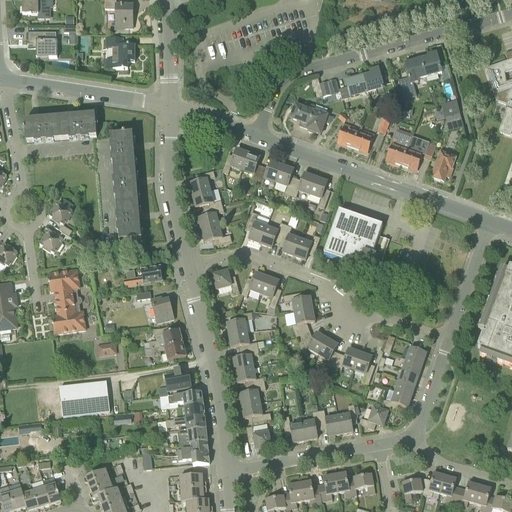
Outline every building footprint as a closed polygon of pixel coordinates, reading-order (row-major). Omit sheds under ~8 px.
[(23,2),(23,16),(30,16),(32,16),(39,16),(39,20),(51,20),(51,10),(47,10),(47,0),(23,0),(24,2),(23,2)] [(105,0),(105,12),(116,12),(116,24),(116,30),(133,30),(133,7),(117,7),(116,0),(105,0)] [(46,34),(28,34),(28,45),(37,45),(37,59),(57,59),(57,42),(56,42),(56,35),(46,35),(46,34)] [(106,40),(106,50),(113,50),(113,62),(113,71),(128,71),(128,64),(135,64),(135,47),(123,47),(123,40),(106,40)] [(511,52),(506,55),(508,62),(485,70),(496,102),(509,107),(499,134),(511,138),(511,52)] [(426,80),(442,75),(436,55),(428,57),(428,60),(421,62),(426,80)] [(421,62),(405,66),(409,80),(398,83),(403,102),(417,99),(413,85),(419,84),(418,82),(426,80),(421,62)] [(371,76),(364,78),(368,94),(376,92),(377,97),(384,95),(383,90),(378,71),(370,73),(371,76)] [(348,89),(339,91),(342,103),(348,101),(348,100),(368,94),(364,78),(346,83),(348,89)] [(331,97),(327,84),(319,86),(323,99),(331,97)] [(389,99),(396,98),(393,85),(386,87),(389,99)] [(457,104),(442,108),(442,109),(445,121),(446,123),(461,119),(457,104)] [(314,114),(296,107),(291,120),(301,124),(300,128),(308,130),(314,114)] [(445,121),(442,109),(440,110),(440,112),(435,114),(437,123),(445,121)] [(315,134),(321,136),(325,125),(329,126),(334,120),(327,118),(314,113),(314,114),(308,130),(307,131),(309,132),(309,133),(315,135),(315,134)] [(344,126),(349,120),(342,115),(338,121),(344,126)] [(378,134),(386,137),(393,118),(384,115),(378,134)] [(62,142),(92,139),(97,139),(95,116),(60,119),(62,142)] [(25,133),(26,146),(62,142),(60,119),(24,123),(25,130),(24,130),(24,133),(25,133)] [(345,127),(339,143),(346,145),(347,148),(353,150),(358,135),(354,133),(355,130),(345,127)] [(361,151),(368,153),(373,137),(364,133),(363,136),(358,135),(353,150),(359,152),(361,151)] [(393,147),(388,160),(395,163),(395,165),(402,167),(408,152),(408,153),(411,145),(413,139),(414,137),(409,135),(408,139),(400,136),(397,144),(393,143),(392,147),(393,147)] [(133,136),(110,138),(113,173),(136,171),(133,136)] [(408,152),(402,167),(408,170),(410,168),(417,171),(421,159),(431,163),(437,148),(429,145),(427,151),(419,148),(421,142),(413,139),(411,145),(408,153),(408,152)] [(222,174),(228,176),(231,169),(242,173),(248,155),(237,151),(233,161),(228,159),(229,157),(229,156),(222,174)] [(448,179),(455,160),(448,157),(448,156),(441,153),(432,179),(444,183),(446,179),(448,179)] [(248,155),(242,173),(253,177),(250,185),(256,187),(262,171),(257,169),(258,167),(260,160),(248,155)] [(262,171),(256,187),(262,189),(265,181),(276,185),(282,168),(271,163),(268,171),(267,173),(262,171)] [(282,168),(276,185),(287,189),(284,197),(290,199),(296,183),(290,182),(291,179),(294,172),(285,168),(282,168)] [(116,208),(139,206),(136,171),(113,173),(116,208)] [(200,183),(190,186),(193,198),(210,193),(207,182),(216,180),(214,173),(195,178),(196,179),(198,178),(200,183)] [(296,183),(290,199),(296,201),(299,193),(310,197),(316,180),(304,176),(302,183),(301,185),(296,183)] [(316,180),(310,197),(321,201),(318,209),(324,211),(330,196),(324,194),(325,191),(328,184),(316,180)] [(210,193),(193,198),(196,210),(203,208),(206,207),(207,213),(223,209),(221,202),(213,205),(210,193)] [(61,206),(59,204),(49,219),(62,227),(59,232),(62,234),(69,238),(72,233),(64,228),(73,214),(70,212),(73,207),(64,201),(61,206)] [(116,208),(119,243),(142,241),(139,206),(116,208)] [(206,219),(199,221),(202,233),(219,228),(216,217),(224,215),(223,209),(207,213),(209,218),(206,219)] [(382,262),(389,242),(390,242),(379,238),(383,227),(339,212),(324,255),(360,268),(359,271),(388,282),(393,266),(382,262)] [(252,214),(247,228),(253,230),(251,235),(249,242),(260,246),(267,229),(256,225),(258,217),(252,214)] [(267,229),(260,246),(272,250),(275,243),(276,239),(277,239),(281,241),(287,227),(281,225),(278,233),(267,229)] [(287,227),(281,241),(287,243),(285,247),(283,254),(294,258),(300,241),(289,237),(292,229),(287,227)] [(219,228),(202,233),(205,245),(212,243),(215,242),(216,248),(232,244),(230,237),(222,239),(219,228)] [(49,233),(40,247),(54,256),(63,242),(69,246),(73,241),(69,238),(62,234),(59,239),(49,233)] [(300,241),(294,258),(306,263),(308,256),(310,252),(315,254),(316,252),(320,240),(314,238),(311,245),(300,241)] [(0,263),(7,268),(9,270),(18,255),(4,246),(0,251),(0,263)] [(89,266),(80,268),(81,274),(86,273),(86,276),(89,277),(90,275),(89,273),(89,266)] [(511,268),(510,268),(508,272),(502,270),(480,330),(487,333),(486,336),(483,335),(478,349),(482,350),(480,357),(511,368),(511,268)] [(142,279),(123,282),(125,290),(143,287),(163,284),(162,279),(165,278),(164,271),(161,272),(161,269),(141,272),(142,279)] [(78,273),(48,277),(50,295),(55,294),(58,318),(51,319),(54,337),(84,332),(81,315),(80,315),(76,315),(73,292),(77,291),(80,291),(78,273)] [(213,277),(217,292),(231,288),(233,296),(239,294),(235,279),(230,280),(228,273),(213,277)] [(246,283),(241,298),(247,300),(250,292),(261,296),(267,279),(256,275),(253,282),(252,286),(246,283)] [(267,279),(261,296),(272,300),(269,308),(275,310),(280,296),(275,294),(276,291),(279,283),(267,279)] [(0,332),(17,330),(14,309),(16,309),(15,297),(12,297),(11,286),(0,287),(0,332)] [(152,301),(151,294),(137,296),(138,302),(152,301)] [(298,296),(283,298),(284,305),(292,303),(294,315),(313,312),(310,299),(303,301),(299,301),(298,296)] [(162,303),(162,300),(151,303),(158,325),(174,321),(169,301),(162,303)] [(294,315),(285,317),(287,328),(291,327),(296,339),(305,335),(302,326),(307,325),(315,324),(313,312),(294,315)] [(234,324),(227,325),(229,338),(247,334),(245,323),(253,321),(252,315),(238,317),(239,323),(234,324)] [(114,327),(104,328),(105,335),(115,333),(114,327)] [(153,331),(156,341),(156,343),(149,344),(150,351),(165,350),(183,345),(181,339),(182,338),(182,334),(180,334),(179,332),(170,335),(169,329),(161,331),(153,331)] [(247,334),(229,338),(232,350),(239,349),(244,348),(244,349),(245,353),(258,351),(257,345),(257,344),(249,346),(247,334)] [(305,335),(296,339),(301,354),(305,356),(308,351),(318,357),(327,341),(317,335),(313,341),(310,347),(308,342),(305,335)] [(390,355),(395,341),(395,340),(389,338),(384,353),(390,355)] [(327,341),(318,357),(328,363),(325,368),(334,371),(338,360),(332,358),(334,354),(338,347),(327,341)] [(169,363),(186,359),(186,357),(187,356),(186,353),(184,352),(183,345),(165,350),(150,351),(145,352),(146,360),(161,358),(161,354),(166,353),(169,363)] [(108,346),(101,347),(103,359),(110,358),(108,346)] [(426,355),(410,350),(407,361),(423,366),(426,355)] [(241,360),(234,361),(236,373),(253,370),(251,358),(259,357),(260,357),(258,351),(245,353),(246,359),(241,360)] [(338,360),(334,371),(341,373),(343,368),(354,372),(360,355),(349,351),(346,358),(345,363),(343,362),(338,360)] [(360,355),(354,372),(365,376),(363,384),(369,386),(374,372),(368,370),(370,366),(372,359),(360,355)] [(407,361),(403,372),(419,377),(423,366),(407,361)] [(253,370),(236,373),(238,385),(245,384),(251,383),(251,384),(252,388),(265,386),(264,380),(256,381),(253,370)] [(175,375),(165,377),(168,394),(192,389),(191,384),(194,383),(192,375),(181,377),(181,372),(180,371),(175,372),(174,372),(174,373),(175,375)] [(403,372),(399,383),(415,388),(419,377),(403,372)] [(399,383),(395,393),(411,399),(415,388),(399,383)] [(63,420),(110,414),(107,384),(60,390),(63,420)] [(247,395),(240,396),(242,408),(260,405),(258,394),(266,392),(265,386),(252,388),(253,394),(247,395)] [(124,393),(125,402),(133,402),(132,393),(124,393)] [(381,407),(397,413),(399,407),(408,410),(411,399),(395,393),(392,404),(384,401),(381,407)] [(201,394),(168,398),(169,406),(184,405),(184,409),(203,407),(201,394)] [(260,405),(242,408),(244,421),(252,419),(256,419),(257,424),(271,422),(270,415),(262,417),(260,405)] [(204,419),(203,407),(184,409),(177,410),(178,421),(179,422),(204,419)] [(349,418),(338,420),(341,436),(353,434),(352,426),(351,422),(357,421),(354,409),(354,407),(348,408),(349,418)] [(361,420),(359,427),(374,432),(376,426),(383,429),(388,414),(373,409),(369,423),(361,420)] [(324,412),(318,413),(321,428),(327,427),(327,431),(329,439),(341,436),(338,420),(326,422),(324,412)] [(314,425),(303,427),(305,443),(318,441),(316,433),(316,429),(321,428),(318,413),(313,414),(312,414),(314,425)] [(178,421),(166,423),(166,424),(167,430),(179,428),(179,432),(187,431),(187,433),(189,432),(189,431),(205,429),(204,419),(179,422),(178,421)] [(289,419),(283,420),(285,435),(291,434),(292,437),(292,439),(293,445),(305,443),(303,427),(291,429),(289,420),(289,419)] [(256,452),(271,449),(268,434),(254,436),(252,428),(246,430),(249,446),(255,445),(256,452)] [(187,433),(180,433),(180,438),(181,446),(191,445),(207,443),(205,429),(189,431),(189,432),(187,433)] [(191,445),(181,446),(182,452),(178,452),(178,457),(208,455),(207,443),(191,445)] [(153,472),(151,456),(142,455),(144,473),(153,472)] [(192,462),(193,468),(210,466),(208,455),(178,457),(179,463),(192,462)] [(86,479),(84,480),(85,485),(87,485),(88,485),(90,490),(110,482),(106,472),(95,476),(93,472),(85,476),(86,479)] [(348,482),(346,475),(335,477),(338,495),(345,494),(346,499),(357,497),(356,492),(354,481),(348,482)] [(433,494),(440,496),(445,478),(434,475),(431,485),(421,482),(423,494),(422,494),(423,497),(432,499),(433,494)] [(180,485),(179,486),(179,489),(203,488),(203,477),(180,478),(180,485)] [(338,495),(335,477),(323,479),(325,490),(319,491),(319,488),(318,488),(321,504),(332,502),(331,497),(338,495)] [(372,477),(354,480),(354,481),(356,492),(367,490),(369,497),(375,495),(372,477)] [(454,489),(457,481),(445,478),(440,496),(447,498),(445,503),(456,506),(460,491),(454,489)] [(90,495),(90,497),(91,501),(114,492),(110,482),(90,490),(92,494),(90,495)] [(402,485),(406,504),(412,503),(411,496),(422,494),(423,494),(421,482),(402,485)] [(42,483),(32,486),(34,493),(39,510),(50,507),(45,489),(43,483),(42,483)] [(321,504),(318,488),(319,493),(313,494),(311,483),(300,485),(303,504),(310,502),(311,508),(322,506),(321,504)] [(303,504),(300,485),(288,487),(290,498),(284,499),(286,510),(285,510),(285,511),(287,511),(297,510),(296,505),(303,504)] [(480,488),(468,485),(466,492),(460,491),(456,506),(467,509),(468,504),(475,506),(480,488)] [(50,507),(61,503),(56,486),(45,489),(50,507)] [(203,488),(179,489),(179,498),(181,498),(182,500),(204,498),(203,488)] [(480,488),(475,506),(481,508),(479,511),(491,511),(495,500),(489,499),(491,491),(480,488)] [(0,491),(0,499),(3,511),(15,511),(10,494),(8,489),(0,491)] [(114,492),(91,501),(93,505),(94,506),(100,503),(102,508),(122,501),(118,490),(117,491),(114,492)] [(21,491),(10,494),(15,511),(17,511),(27,509),(23,496),(21,491)] [(27,511),(33,511),(39,510),(34,493),(23,496),(27,509),(27,511)] [(204,498),(182,500),(182,504),(186,504),(187,509),(185,509),(185,511),(210,509),(209,502),(204,502),(204,498)] [(284,499),(284,498),(266,502),(267,511),(277,511),(285,510),(286,510),(284,499)] [(510,511),(511,508),(511,503),(495,499),(495,500),(491,511),(510,511)] [(122,511),(126,511),(122,501),(102,508),(103,511),(122,511)]
